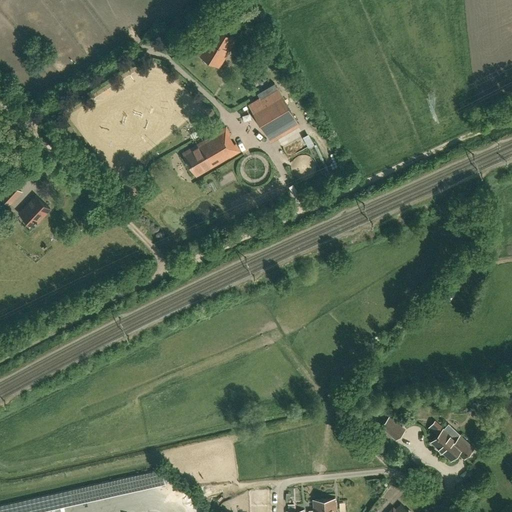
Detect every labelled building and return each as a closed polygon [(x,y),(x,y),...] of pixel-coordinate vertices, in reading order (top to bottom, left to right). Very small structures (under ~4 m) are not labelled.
[(199,53),(219,65),(235,38),(215,26),(199,53)] [(259,105),(252,109),(266,133),(294,116),(280,92),(274,83),(257,93),(259,98),(257,99),(259,105)] [(215,133),(184,152),(197,174),(228,155),(229,156),(239,150),(235,143),(233,145),(227,136),(230,134),(226,127),(215,133)] [(20,192),(11,182),(0,193),(0,198),(7,205),(20,192)] [(50,208),(36,195),(19,213),(33,226),(50,208)] [(432,409),(439,415),(448,406),(441,400),(432,409)] [(404,430),(389,416),(381,425),(396,438),(404,430)] [(443,429),(431,441),(451,459),(458,452),(464,457),(472,448),(460,436),(459,437),(458,435),(460,433),(449,423),(443,429)] [(384,447),(389,443),(383,437),(375,430),(370,435),(384,447)] [(335,511),(334,498),(312,500),(313,511),(310,511),(335,511)]
